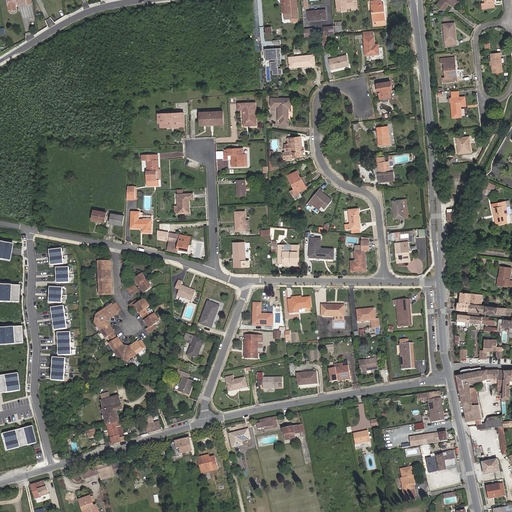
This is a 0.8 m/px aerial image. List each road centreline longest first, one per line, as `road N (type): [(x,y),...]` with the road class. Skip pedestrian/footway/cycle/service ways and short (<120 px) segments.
road 1 (residential): [(384,281),(377,205),(333,178),(317,143),(316,96),(354,87),(360,105)]
road 2 (tertiary): [(418,16),(439,281)]
road 3 (unclassified): [(206,422),(449,377)]
road 4 (residential): [(52,467),(34,393),(29,228)]
road 5 (unclassified): [(52,467),(206,422)]
road 6 (unclassified): [(0,62),(83,13),(142,0)]
road 7 (unknown): [(394,436),(459,425),(483,434),(511,486)]
road 8 (unclassified): [(206,422),(205,400),(247,280)]
road 9 (unclassified): [(384,281),(247,280)]
road 10 (tertiary): [(449,377),(477,511)]
road 11 (residential): [(198,148),(211,163),(213,273)]
